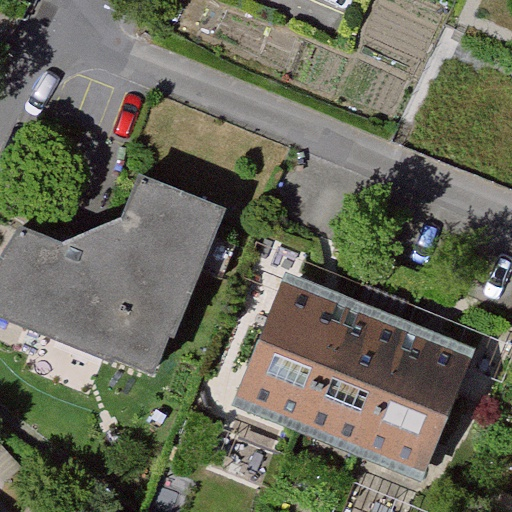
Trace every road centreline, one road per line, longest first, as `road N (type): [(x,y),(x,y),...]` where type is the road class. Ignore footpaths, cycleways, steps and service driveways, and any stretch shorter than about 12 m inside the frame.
road 1 (residential): [(66,28),(511,212)]
road 2 (residential): [(66,28),(0,135)]
